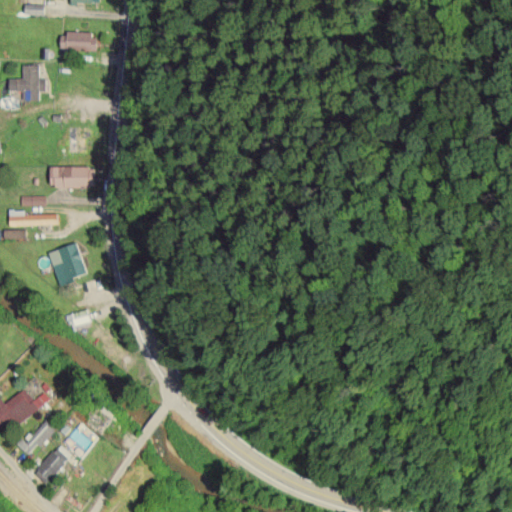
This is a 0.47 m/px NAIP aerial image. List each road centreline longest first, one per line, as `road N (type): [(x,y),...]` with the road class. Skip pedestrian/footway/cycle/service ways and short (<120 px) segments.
road 1 (tertiary): [(144,0),(126,207),(146,324),(183,390),(237,442),(289,475),(397,511)]
road 2 (residential): [(0,319),(131,454),(175,511)]
road 3 (residential): [(183,390),(144,427),(92,511)]
